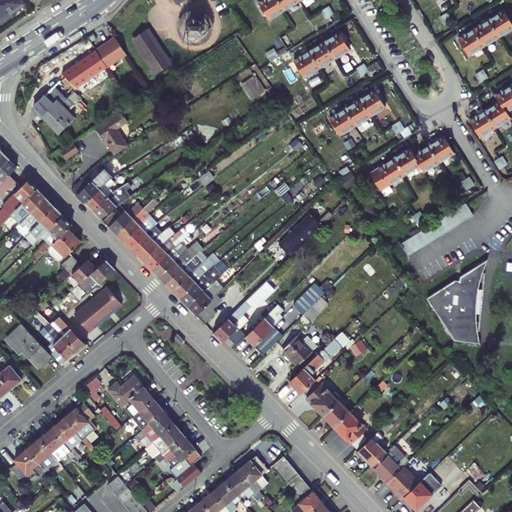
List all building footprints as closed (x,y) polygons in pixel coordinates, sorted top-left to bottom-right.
[(27,2),(24,0),(0,0),(0,13),(5,21),(15,13),(14,12),(27,2)] [(283,0),(263,0),(262,1),(273,18),(289,8),(283,0)] [(302,0),(283,0),(289,8),(302,0)] [(150,15),(163,21),(168,12),(155,5),(150,15)] [(332,5),(328,7),(334,15),(337,13),(332,5)] [(330,18),(334,15),(328,7),(324,9),(330,18)] [(511,29),(511,16),(507,9),(492,18),(503,35),(511,29)] [(451,10),(447,13),(452,21),(456,19),(451,10)] [(452,21),(447,13),(443,15),(449,23),(452,21)] [(210,28),(211,26),(210,23),(210,22),(209,19),(207,18),(206,16),(204,15),(201,15),(199,14),(197,14),(195,15),(193,16),(191,17),(190,19),(188,21),(188,23),(188,26),(188,28),(188,30),(189,32),(191,34),(193,35),(195,36),(197,37),(199,37),(201,37),(203,37),(205,35),(207,34),(209,32),(210,30),(210,28)] [(492,18),(477,27),(488,44),(503,35),(492,18)] [(98,31),(106,44),(119,35),(111,23),(98,31)] [(477,27),(461,37),(472,54),(488,44),(477,27)] [(138,41),(161,76),(177,65),(154,30),(138,41)] [(342,31),(327,40),(338,57),(353,48),(342,31)] [(327,40),(313,49),(323,66),(338,57),(327,40)] [(269,51),(272,55),(280,50),(277,46),(269,51)] [(313,49),(297,59),(308,76),(323,66),(313,49)] [(282,54),(280,50),(272,55),(274,59),(282,54)] [(367,62),(364,64),(369,72),(372,70),(367,62)] [(369,72),(364,64),(360,66),(365,75),(369,72)] [(482,70),(487,78),(491,76),(486,68),(482,70)] [(487,78),(482,70),(479,72),(484,81),(487,78)] [(244,81),(252,96),(266,89),(257,73),(244,81)] [(59,84),(37,105),(63,132),(79,117),(73,110),(80,104),(72,96),(71,97),(59,84)] [(511,85),(501,93),(504,99),(511,110),(511,109),(511,85)] [(378,89),(363,98),(374,115),(389,106),(378,89)] [(374,115),(363,98),(348,107),(359,124),(374,115)] [(511,118),(511,110),(504,99),(489,109),(500,126),(511,118)] [(359,124),(348,107),(332,117),(343,134),(359,124)] [(484,136),(500,126),(489,109),(473,118),(484,136)] [(118,153),(132,144),(122,128),(132,121),(126,111),(100,127),(108,140),(110,140),(118,153)] [(188,116),(178,123),(186,134),(196,128),(188,116)] [(403,120),(399,122),(404,130),(408,128),(403,120)] [(404,130),(399,122),(395,125),(400,132),(404,130)] [(447,135),(432,144),(443,162),(458,152),(447,135)] [(83,150),(78,142),(65,151),(70,158),(83,150)] [(443,162),(432,144),(417,153),(424,164),(429,171),(443,162)] [(413,146),(398,156),(409,174),(424,164),(417,153),(413,146)] [(1,147),(0,147),(0,169),(11,157),(1,147)] [(506,154),(503,156),(508,165),(511,163),(506,154)] [(398,156),(374,171),(385,189),(409,174),(398,156)] [(505,167),(508,165),(503,156),(499,158),(505,167)] [(0,187),(13,174),(20,166),(11,157),(0,169),(0,187)] [(343,170),(345,174),(353,169),(350,165),(343,170)] [(102,172),(106,170),(103,168),(101,169),(98,166),(95,167),(76,186),(82,193),(102,172)] [(114,179),(106,170),(102,172),(82,193),(90,202),(112,180),(114,179)] [(218,181),(212,173),(204,179),(210,187),(218,181)] [(13,174),(0,187),(0,188),(5,193),(18,179),(13,174)] [(120,175),(114,179),(112,180),(90,202),(98,210),(113,195),(109,191),(116,184),(122,180),(120,175)] [(474,176),(470,178),(475,186),(479,183),(474,176)] [(0,226),(18,208),(40,187),(31,178),(9,199),(14,204),(0,217),(0,226)] [(471,188),(475,186),(470,178),(466,181),(471,188)] [(120,188),(113,195),(98,210),(105,216),(137,195),(130,188),(135,185),(131,181),(120,188)] [(48,196),(40,187),(18,208),(27,217),(48,196)] [(57,204),(48,196),(27,217),(22,222),(31,230),(57,204)] [(123,215),(119,211),(108,220),(121,233),(137,217),(140,214),(142,212),(147,207),(143,202),(132,212),(130,209),(123,215)] [(409,256),(472,214),(466,203),(401,244),(409,256)] [(31,230),(31,231),(40,239),(66,214),(57,204),(31,230)] [(424,212),(420,214),(425,223),(429,220),(424,212)] [(285,243),(296,255),(327,224),(316,213),(285,243)] [(66,214),(40,239),(36,243),(41,247),(35,254),(39,258),(50,247),(75,223),(66,214)] [(422,224),(425,223),(420,214),(417,216),(422,224)] [(129,241),(145,225),(137,217),(121,233),(129,241)] [(129,241),(136,248),(160,225),(153,218),(145,225),(129,241)] [(75,223),(50,247),(63,260),(84,240),(77,232),(80,229),(75,223)] [(160,225),(136,248),(143,255),(164,234),(166,232),(160,225)] [(156,269),(178,248),(180,246),(177,243),(191,231),(188,227),(171,241),(166,246),(150,262),(156,269)] [(167,238),(164,234),(143,255),(150,262),(166,246),(162,242),(167,238)] [(197,242),(192,236),(185,242),(190,248),(197,242)] [(384,252),(377,242),(372,248),(379,257),(384,252)] [(164,276),(170,283),(192,262),(208,248),(203,243),(187,257),(185,256),(180,260),(164,276)] [(181,251),(178,248),(156,269),(164,276),(180,260),(176,256),(181,251)] [(61,277),(65,281),(75,272),(84,264),(75,255),(65,266),(68,269),(61,277)] [(75,272),(84,281),(100,268),(91,258),(84,264),(75,272)] [(212,258),(199,269),(178,290),(184,297),(206,276),(218,265),(212,258)] [(84,281),(82,283),(86,288),(87,288),(98,279),(101,282),(118,268),(110,260),(100,268),(84,281)] [(459,282),(455,281),(427,298),(454,341),(479,343),(477,336),(476,329),(476,322),(475,315),(476,308),(476,301),(477,294),(479,280),(481,273),(484,267),(488,261),(460,278),(459,282)] [(192,262),(170,283),(178,290),(199,269),(192,262)] [(206,276),(184,297),(192,304),(226,274),(222,270),(210,280),(206,276)] [(227,273),(226,274),(192,304),(201,314),(213,303),(217,299),(214,296),(232,279),(227,273)] [(98,279),(87,288),(90,292),(101,282),(98,279)] [(271,280),(219,332),(227,341),(233,336),(241,344),(250,335),(243,328),(253,319),(247,314),(260,302),(263,305),(279,288),(271,280)] [(309,313),(327,295),(330,292),(321,283),(300,304),(309,313)] [(78,313),(92,330),(110,315),(125,303),(110,285),(78,313)] [(327,295),(309,313),(316,320),(334,302),(327,295)] [(46,297),(40,303),(49,312),(54,306),(46,297)] [(287,334),(278,325),(274,320),(280,315),(283,312),(284,313),(291,306),(285,300),(250,334),(268,352),(287,334)] [(224,314),(213,303),(201,314),(212,325),(224,314)] [(59,338),(55,342),(71,358),(80,350),(54,324),(39,309),(36,306),(32,308),(48,323),(46,325),(59,338)] [(63,315),(54,324),(80,350),(90,342),(63,315)] [(284,319),(280,315),(274,320),(278,325),(284,319)] [(54,354),(24,323),(7,339),(21,353),(25,350),(41,366),(54,354)] [(309,357),(314,362),(322,353),(317,348),(321,345),(311,334),(307,338),(302,333),(287,348),(302,364),(309,357)] [(314,362),(294,380),(306,392),(321,378),(317,373),(343,348),(336,341),(322,353),(314,362)] [(71,358),(55,342),(49,347),(65,363),(71,358)] [(16,361),(1,373),(13,387),(29,374),(16,361)] [(1,373),(0,373),(0,395),(1,397),(13,387),(1,373)] [(134,399),(144,410),(158,399),(138,375),(125,386),(120,381),(112,388),(126,405),(134,399)] [(388,379),(380,387),(384,391),(392,383),(388,379)] [(326,382),(311,397),(327,414),(346,396),(339,389),(336,392),(326,382)] [(351,401),(346,396),(327,414),(339,426),(355,411),(348,404),(351,401)] [(158,399),(144,410),(137,417),(141,422),(144,426),(138,430),(141,434),(168,411),(158,399)] [(87,401),(67,418),(85,440),(90,446),(93,443),(88,438),(98,429),(91,420),(98,414),(87,401)] [(364,415),(357,408),(355,411),(339,426),(355,443),(371,428),(361,418),(364,415)] [(168,411),(141,434),(144,437),(147,434),(156,444),(179,424),(168,411)] [(85,440),(67,418),(55,428),(79,456),(82,453),(77,447),(85,440)] [(398,424),(392,418),(385,425),(390,431),(398,424)] [(179,424),(156,444),(150,448),(157,457),(159,455),(162,458),(189,436),(179,424)] [(55,428),(43,438),(61,460),(71,452),(76,458),(79,456),(55,428)] [(379,433),(361,450),(365,455),(367,453),(377,463),(391,450),(380,438),(382,436),(379,433)] [(147,434),(144,437),(141,434),(137,437),(148,450),(150,448),(156,444),(147,434)] [(189,436),(162,458),(164,461),(169,457),(178,467),(188,458),(194,465),(180,477),(188,486),(206,472),(198,462),(205,456),(189,436)] [(61,460),(43,438),(30,449),(42,463),(48,471),(53,477),(56,474),(51,468),(61,460)] [(399,442),(391,450),(377,463),(377,464),(387,474),(410,453),(399,442)] [(42,463),(30,449),(18,459),(21,462),(14,467),(23,478),(35,468),(42,463)] [(391,481),(406,466),(403,462),(411,454),(410,453),(387,474),(386,475),(391,481)] [(260,454),(241,470),(264,498),(267,495),(262,489),(272,481),(266,473),(272,468),(260,454)] [(403,462),(406,466),(409,463),(415,458),(411,454),(403,462)] [(277,464),(282,471),(292,462),(287,455),(277,464)] [(282,471),(287,476),(297,468),(292,462),(282,471)] [(48,471),(42,463),(35,468),(42,476),(45,473),(48,471)] [(406,466),(391,481),(397,487),(398,486),(401,490),(400,492),(406,498),(409,494),(425,479),(409,463),(406,466)] [(464,466),(446,482),(451,488),(457,483),(469,472),(464,466)] [(287,476),(291,482),(302,473),(297,468),(287,476)] [(264,498),(241,470),(229,480),(240,494),(246,490),(249,493),(252,498),(256,495),(261,500),(264,498)] [(440,476),(435,470),(425,479),(409,494),(422,508),(439,492),(431,484),(440,476)] [(461,488),(473,476),(469,472),(457,483),(461,488)] [(291,482),(296,488),(307,479),(302,473),(291,482)] [(127,481),(122,476),(111,484),(116,490),(127,481)] [(296,488),(301,494),(311,485),(307,479),(296,488)] [(229,480),(217,490),(234,511),(240,511),(243,509),(239,505),(245,500),(243,498),(240,494),(229,480)] [(120,496),(131,487),(127,481),(116,490),(120,496)] [(311,485),(301,494),(306,499),(303,502),(311,511),(316,511),(327,504),(311,485)] [(125,502),(136,492),(131,487),(120,496),(125,502)] [(234,511),(217,490),(205,500),(214,511),(234,511)] [(243,498),(249,493),(246,490),(240,494),(243,498)] [(141,499),(136,492),(125,502),(130,508),(141,499)] [(139,511),(147,506),(141,499),(130,508),(133,511),(139,511)] [(214,511),(205,500),(192,511),(193,511),(214,511)]
